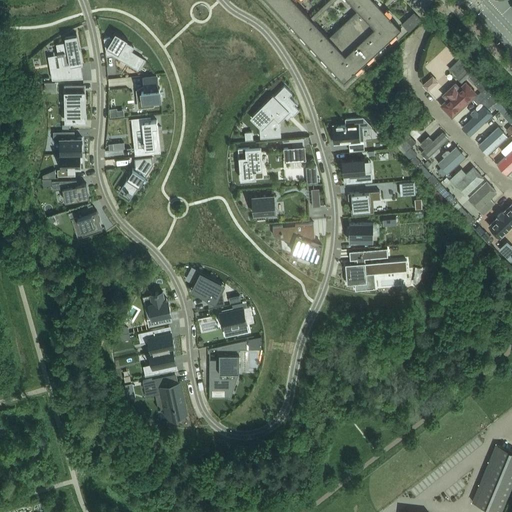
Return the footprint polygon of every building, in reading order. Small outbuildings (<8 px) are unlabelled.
[(375,0),(268,0),(344,81),(401,28),(375,0)] [(409,31),(421,20),(421,19),(414,11),(401,23),(403,25),(409,31)] [(131,51),(134,47),(126,42),(128,39),(115,32),(112,38),(110,37),(104,38),(107,55),(108,55),(107,54),(113,54),(115,51),(117,53),(116,54),(134,65),(139,56),(131,51)] [(80,49),(79,36),(67,37),(68,42),(58,44),(60,67),(50,68),(52,79),(73,79),(73,67),(73,65),(81,65),(79,49),(80,49)] [(462,82),(465,79),(467,77),(481,91),(485,87),(466,67),(456,76),(462,82)] [(139,107),(151,106),(150,101),(161,100),(160,87),(158,88),(157,76),(144,77),(145,89),(137,90),(139,107)] [(452,118),(477,94),(464,81),(459,86),(455,82),(441,95),(444,99),(439,105),(452,118)] [(425,95),(436,89),(432,82),(421,88),(425,95)] [(65,106),(66,105),(84,105),(85,105),(85,91),(79,91),(79,84),(64,84),(64,85),(65,85),(65,106)] [(264,121),(259,126),(260,137),(281,136),(280,120),(283,116),(288,112),(292,116),(299,109),(294,104),(295,102),(289,96),(292,93),(284,85),(273,97),(274,98),(266,107),(268,109),(260,117),(264,121)] [(503,106),(485,87),(481,91),(473,98),(477,103),(485,96),(499,110),(503,106)] [(434,90),(428,96),(434,103),(440,96),(434,90)] [(85,120),(84,105),(66,105),(67,120),(85,120)] [(470,135),(492,114),(484,105),(477,111),(474,108),(469,113),(472,116),(461,126),(470,135)] [(511,115),(507,110),(503,115),(511,124),(511,115)] [(158,151),(155,127),(157,127),(157,123),(157,119),(150,120),(150,116),(132,118),(133,129),(141,129),(143,149),(143,152),(158,151)] [(345,124),(333,125),(335,142),(348,141),(349,149),(364,148),(363,140),(362,128),(365,127),(369,124),(363,117),(345,118),(345,124)] [(496,119),(488,124),(490,128),(498,122),(496,119)] [(487,155),(507,136),(501,130),(496,134),(491,128),(486,133),(491,139),(481,148),(487,155)] [(60,141),(60,153),(82,153),(82,137),(70,137),(70,131),(54,131),(54,141),(60,141)] [(428,135),(419,144),(423,149),(418,154),(424,161),(449,137),(443,131),(433,140),(428,135)] [(411,147),(411,146),(416,141),(408,133),(396,144),(404,153),(418,167),(422,163),(415,155),(417,153),(411,147)] [(511,139),(500,151),(504,156),(496,164),(507,175),(511,169),(511,139)] [(446,173),(466,156),(456,145),(449,151),(447,149),(440,154),(443,157),(436,162),(446,173)] [(254,147),(239,148),(240,167),(242,167),(243,178),(254,178),(253,169),(260,169),(259,151),(255,151),(254,147)] [(294,148),(286,149),(287,161),(294,161),(294,148)] [(83,161),(82,153),(60,153),(61,169),(58,169),(58,175),(71,175),(71,169),(81,169),(81,161),(83,161)] [(151,156),(134,158),(135,166),(136,166),(135,169),(134,169),(128,177),(128,178),(123,187),(133,193),(139,184),(140,185),(146,176),(145,176),(152,164),(151,156)] [(364,157),(342,159),(343,168),(345,168),(346,182),(373,180),(372,171),(365,172),(364,157)] [(463,196),(483,178),(472,166),(453,184),(463,196)] [(439,182),(432,174),(428,178),(435,186),(439,182)] [(65,201),(89,196),(86,183),(78,184),(77,179),(52,180),(53,190),(63,188),(65,201)] [(414,181),(399,182),(400,195),(415,194),(414,181)] [(496,194),(486,183),(468,200),(482,214),(494,203),(490,199),(496,194)] [(446,197),(450,193),(444,187),(440,191),(446,197)] [(320,205),(319,188),(311,188),(312,206),(320,205)] [(368,191),(347,192),(348,200),(352,199),(352,203),(350,204),(351,214),(370,212),(369,199),(380,198),(379,190),(368,191)] [(458,201),(450,193),(446,197),(453,205),(458,201)] [(275,212),(274,194),(252,196),(254,213),(275,212)] [(501,234),(511,223),(511,199),(489,222),(501,234)] [(457,210),(462,206),(458,201),(453,205),(457,210)] [(86,206),(67,212),(69,218),(77,216),(83,233),(85,232),(85,235),(93,232),(93,230),(102,227),(96,210),(88,212),(86,206)] [(475,220),(468,212),(463,216),(471,224),(475,220)] [(395,214),(383,215),(384,223),(396,222),(395,214)] [(315,236),(314,221),(295,223),(295,227),(283,228),(282,224),(272,225),(273,235),(287,239),(293,241),(291,251),(319,261),(322,244),(311,240),(311,237),(315,236)] [(373,222),(349,223),(349,241),(373,240),(373,222)] [(493,239),(486,231),(481,235),(489,243),(493,239)] [(357,262),(345,263),(347,283),(355,282),(355,289),(367,288),(366,274),(407,270),(406,259),(365,263),(365,258),(388,256),(387,247),(349,250),(350,259),(357,259),(357,262)] [(222,290),(224,286),(201,274),(194,288),(201,292),(199,294),(207,298),(208,296),(215,300),(220,289),(222,290)] [(148,326),(168,321),(167,313),(170,313),(168,304),(165,305),(162,291),(150,293),(152,302),(149,303),(153,316),(147,318),(148,326)] [(243,307),(220,312),(223,328),(240,325),(241,332),(248,331),(243,307)] [(166,332),(164,326),(149,329),(150,335),(148,336),(151,351),(175,346),(173,339),(169,340),(167,332),(166,332)] [(238,347),(246,348),(246,339),(221,344),(221,359),(209,359),(209,371),(210,371),(210,387),(226,387),(237,371),(239,371),(239,359),(238,358),(238,347)] [(175,347),(175,346),(151,351),(149,351),(153,367),(155,367),(156,373),(172,370),(170,364),(172,363),(170,355),(174,355),(173,347),(175,347)] [(181,392),(177,393),(173,376),(152,380),(152,378),(142,380),(146,396),(155,394),(163,392),(168,416),(185,413),(181,395),(181,392)] [(511,450),(496,443),(472,501),(498,511),(500,511),(511,484),(511,450)]
